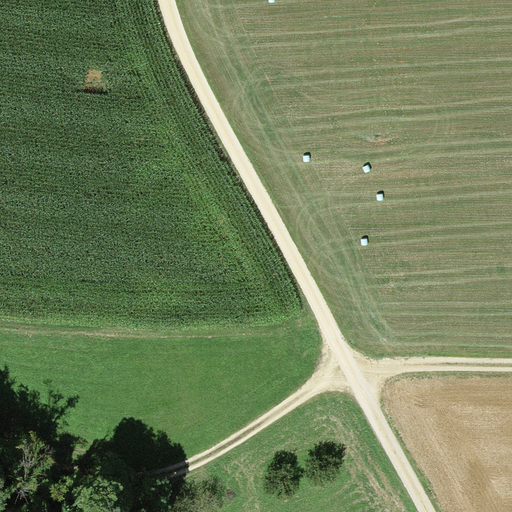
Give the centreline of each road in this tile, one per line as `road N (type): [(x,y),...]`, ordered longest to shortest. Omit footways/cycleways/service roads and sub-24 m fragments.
road 1 (track): [(162,0),(168,27),(421,511)]
road 2 (track): [(0,427),(51,449),(162,475),(346,377)]
road 3 (track): [(511,365),(402,364),(346,377)]
